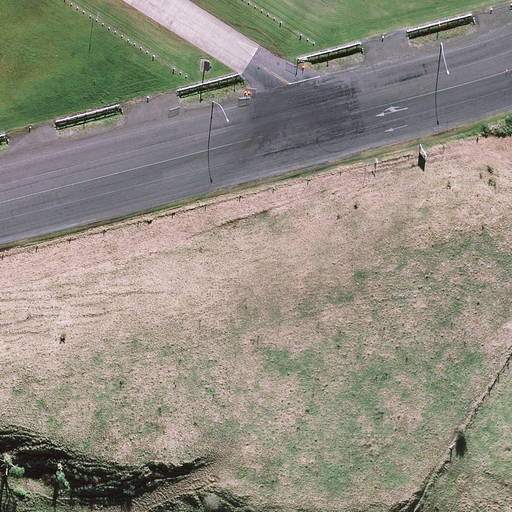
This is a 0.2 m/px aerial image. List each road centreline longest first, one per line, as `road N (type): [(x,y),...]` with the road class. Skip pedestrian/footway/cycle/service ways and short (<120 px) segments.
road 1 (unclassified): [(0,197),(314,121)]
road 2 (unclassified): [(314,121),(511,64)]
road 3 (unclassified): [(314,121),(291,84),(158,0)]
